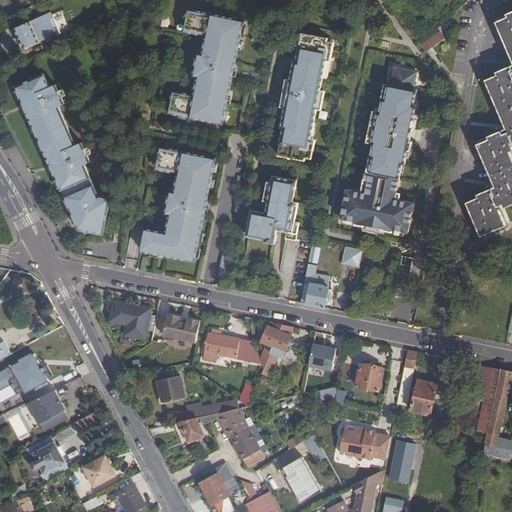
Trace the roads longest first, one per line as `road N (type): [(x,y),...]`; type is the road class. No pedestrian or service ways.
road 1 (residential): [(49,265),(511,359)]
road 2 (secondary): [(181,511),(49,265)]
